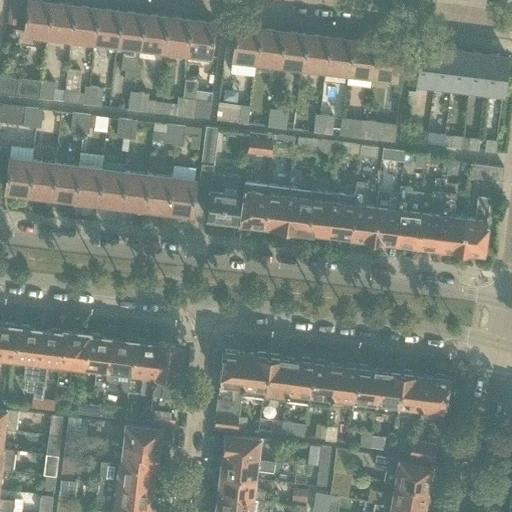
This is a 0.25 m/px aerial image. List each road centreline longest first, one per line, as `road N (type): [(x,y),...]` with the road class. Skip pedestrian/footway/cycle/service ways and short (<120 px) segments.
road 1 (tertiary): [(504,307),(0,239)]
road 2 (tertiary): [(212,307),(495,346)]
road 3 (residential): [(511,30),(283,4)]
road 4 (tertiary): [(0,280),(212,307)]
road 5 (residential): [(184,511),(212,307)]
road 6 (residential): [(464,511),(495,346)]
